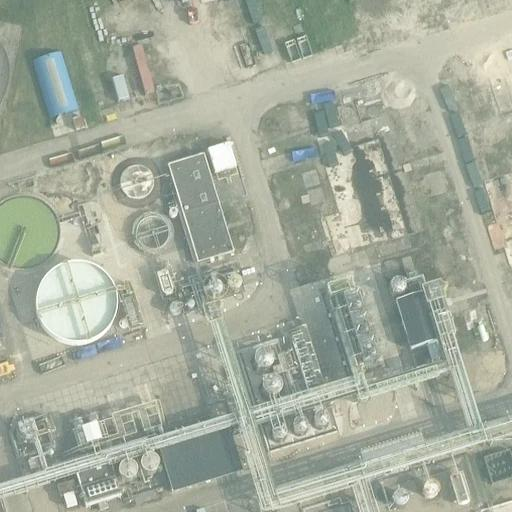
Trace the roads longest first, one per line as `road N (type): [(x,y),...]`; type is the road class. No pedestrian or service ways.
road 1 (unknown): [(299,288),(0,385)]
road 2 (unknown): [(511,339),(427,47)]
